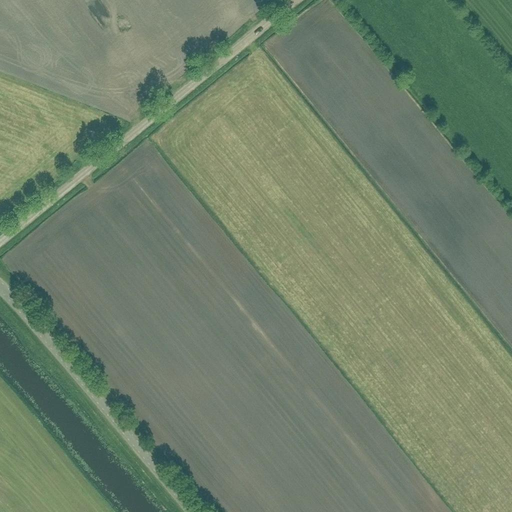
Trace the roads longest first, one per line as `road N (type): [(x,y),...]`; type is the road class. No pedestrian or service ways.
road 1 (unclassified): [(0,239),(294,0)]
road 2 (tertiary): [(190,511),(0,286)]
